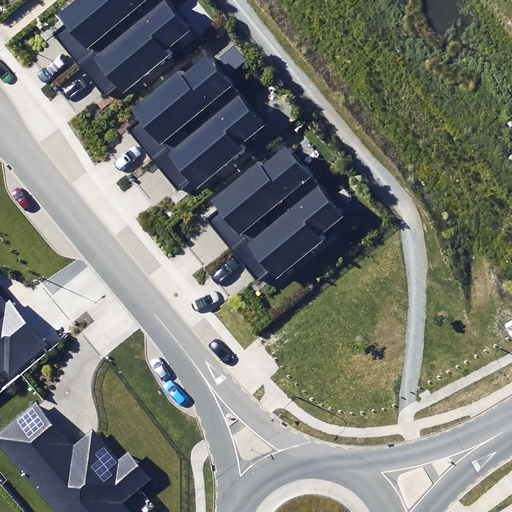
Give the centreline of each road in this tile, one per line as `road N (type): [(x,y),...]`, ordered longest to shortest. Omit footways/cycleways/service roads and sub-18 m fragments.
road 1 (residential): [(190,358),(0,126)]
road 2 (residential): [(348,469),(509,426)]
road 3 (residential): [(190,358),(312,461)]
road 4 (residential): [(234,507),(220,436),(190,358)]
road 5 (residential): [(509,426),(423,511)]
